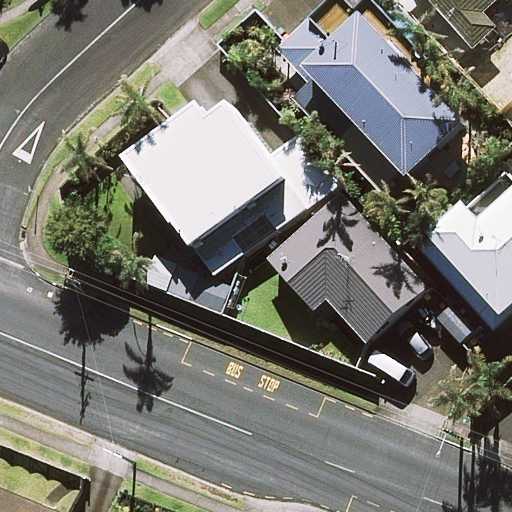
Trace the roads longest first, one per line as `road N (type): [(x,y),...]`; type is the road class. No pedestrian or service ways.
road 1 (tertiary): [(460,511),(0,331)]
road 2 (residential): [(0,153),(72,65),(145,0)]
